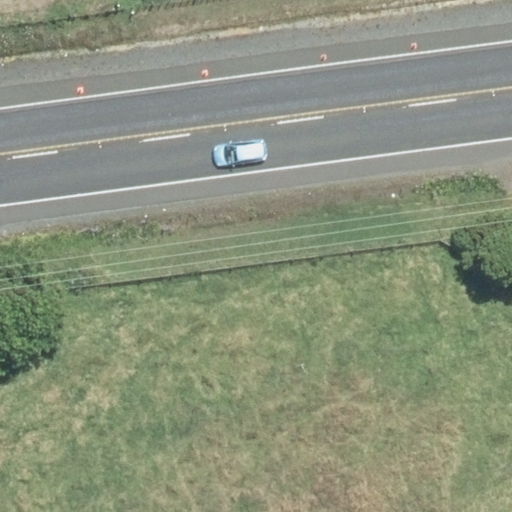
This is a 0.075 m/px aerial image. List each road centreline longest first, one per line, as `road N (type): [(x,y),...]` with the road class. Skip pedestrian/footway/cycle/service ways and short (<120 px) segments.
road 1 (secondary): [(254,133),(0,164)]
road 2 (secondary): [(511,98),(362,117)]
road 3 (residential): [(254,133),(248,0)]
